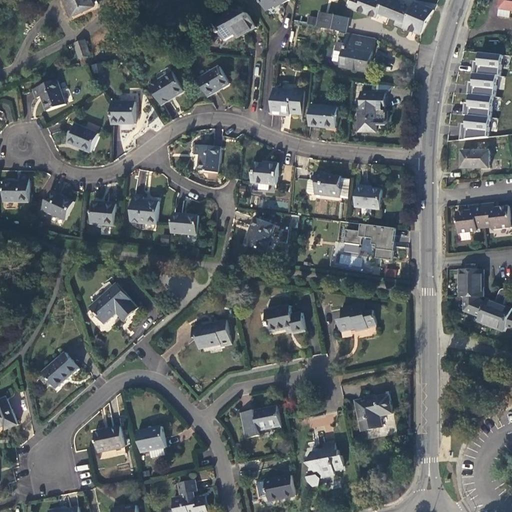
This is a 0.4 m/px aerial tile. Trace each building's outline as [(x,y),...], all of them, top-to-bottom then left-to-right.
[(95,6),(92,0),(65,0),(72,16),(95,6)] [(262,0),(268,10),(281,2),(281,3),(287,0),(262,0)] [(378,12),(394,18),(400,2),(393,0),(351,0),(349,6),(377,17),(378,12)] [(414,0),(412,7),(400,2),(394,18),(395,19),(405,22),(404,27),(421,34),(434,9),(414,0)] [(511,0),(502,0),(500,14),(511,15),(511,0)] [(257,27),(250,14),(245,16),(243,13),(237,11),(225,16),(219,29),(220,32),(222,31),(226,38),(236,32),(240,30),(247,32),(257,27)] [(350,17),(325,12),(322,27),(347,32),(350,17)] [(315,26),(316,17),(308,16),(307,25),(315,26)] [(374,39),(348,34),(341,65),(369,70),(375,42),(374,39)] [(85,39),(75,42),(79,56),(90,53),(85,39)] [(503,55),(481,53),(480,62),(476,62),(475,73),(498,75),(501,75),(503,55)] [(221,65),(199,78),(209,96),(231,82),(221,65)] [(185,90),(173,71),(151,85),(162,104),(185,90)] [(498,75),(475,73),(474,83),(470,82),(469,94),(471,94),(494,96),(497,96),(498,75)] [(67,103),(58,79),(34,88),(37,97),(42,95),(48,110),(67,103)] [(305,90),(275,88),(273,105),(273,113),(285,114),(285,111),(303,112),(305,90)] [(386,91),(361,91),(361,108),(359,108),(358,130),(376,131),(376,122),(377,108),(381,108),(381,105),(385,105),(386,91)] [(494,96),(471,94),(470,105),(466,104),(465,115),(468,115),(492,117),(494,96)] [(137,101),(113,101),(113,123),(137,123),(137,101)] [(339,105),(312,103),(310,125),(337,127),(339,105)] [(377,108),(376,122),(385,123),(387,121),(387,110),(385,108),(381,108),(377,108)] [(492,117),(468,115),(467,125),(463,125),(462,140),(489,137),(492,117)] [(100,133),(76,123),(69,141),(92,151),(100,133)] [(219,171),(222,146),(196,144),(195,153),(201,154),(200,169),(219,171)] [(490,151),(461,151),(461,167),(490,168),(490,151)] [(278,182),(280,161),(270,160),(270,162),(264,161),(255,160),(253,180),(278,182)] [(290,181),(292,166),(284,165),(283,180),(290,181)] [(308,192),(342,196),(343,188),(341,184),(342,174),(327,173),(325,170),(318,169),(316,171),(315,178),(311,177),(308,180),(307,189),(307,190),(308,192)] [(31,200),(31,174),(21,174),(21,180),(5,180),(5,200),(31,200)] [(356,205),(382,207),(384,188),(373,187),(368,187),(369,184),(359,183),(356,205)] [(75,201),(52,190),(44,208),(67,219),(75,201)] [(158,223),(160,200),(144,199),(144,195),(134,194),(132,221),(158,223)] [(118,203),(94,201),(92,222),(116,224),(118,203)] [(495,202),(483,203),(468,204),(469,209),(457,210),(459,231),(478,230),(478,227),(493,226),(493,228),(511,226),(511,223),(510,204),(495,206),(495,202)] [(200,215),(174,212),(173,231),(198,233),(200,215)] [(303,244),(307,215),(300,214),(295,243),(301,244),(303,244)] [(276,224),(256,217),(246,242),(267,250),(276,224)] [(363,232),(348,230),(343,267),(362,269),(363,263),(360,263),(360,261),(360,260),(361,249),(363,232)] [(368,250),(361,249),(360,260),(360,261),(360,263),(363,263),(366,264),(368,250)] [(384,275),(396,277),(397,269),(385,268),(384,275)] [(465,268),(460,268),(460,295),(465,295),(465,308),(482,315),(480,320),(507,330),(508,326),(511,327),(511,305),(507,304),(498,300),(489,297),(488,301),(480,298),(481,295),(484,295),(485,268),(478,268),(465,268)] [(226,284),(227,275),(219,274),(218,283),(226,284)] [(140,306),(118,281),(91,305),(106,322),(118,312),(125,319),(140,306)] [(501,294),(509,297),(510,294),(510,292),(509,290),(508,288),(505,288),(503,290),(501,294)] [(501,294),(498,300),(507,304),(509,297),(501,294)] [(377,322),(375,309),(366,311),(364,302),(343,307),(346,318),(340,319),(342,330),(357,327),(358,330),(369,328),(369,324),(377,322)] [(307,330),(303,311),(293,313),(292,304),(267,309),(272,330),(295,326),(296,332),(307,330)] [(233,343),(228,319),(217,321),(217,322),(194,327),(195,337),(198,336),(200,346),(221,341),(222,345),(233,343)] [(80,367),(66,352),(44,372),(58,387),(80,367)] [(358,402),(364,430),(385,426),(383,415),(395,413),(391,394),(378,396),(379,398),(368,400),(358,402)] [(8,398),(0,401),(0,427),(6,425),(8,429),(19,424),(8,398)] [(242,411),(248,438),(262,435),(261,430),(283,426),(279,404),(242,411)] [(127,453),(122,425),(96,431),(102,458),(127,453)] [(168,447),(164,426),(139,431),(143,452),(151,450),(152,457),(167,454),(165,447),(168,447)] [(325,445),(326,450),(313,453),(309,462),(315,470),(318,473),(323,472),(324,476),(337,473),(336,467),(346,465),(344,455),(342,456),(341,449),(338,450),(337,442),(325,445)] [(318,473),(315,470),(310,473),(310,481),(314,485),(321,484),(324,476),(323,472),(318,473)] [(297,495),(293,475),(266,480),(270,500),(297,495)] [(196,479),(179,482),(181,493),(186,492),(187,497),(173,499),(175,511),(189,511),(190,511),(197,510),(197,511),(209,511),(207,496),(195,499),(194,491),(198,490),(196,479)]
